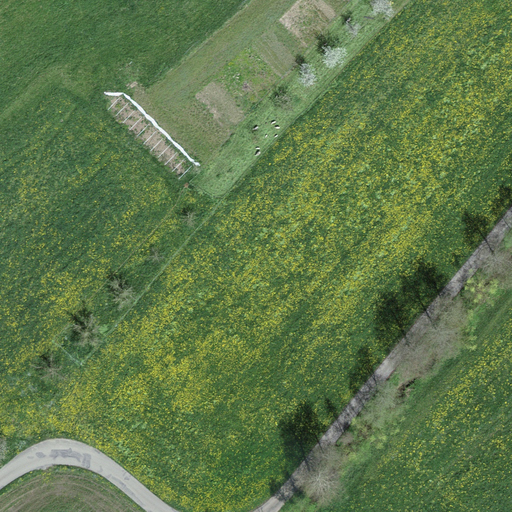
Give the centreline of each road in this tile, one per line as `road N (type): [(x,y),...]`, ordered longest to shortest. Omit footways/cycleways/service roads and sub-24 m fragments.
road 1 (unclassified): [(511,217),(265,511)]
road 2 (unclassified): [(161,511),(115,473),(78,455),(40,456),(0,481)]
